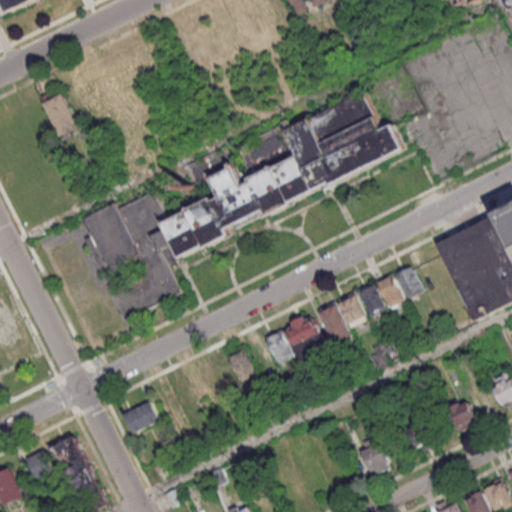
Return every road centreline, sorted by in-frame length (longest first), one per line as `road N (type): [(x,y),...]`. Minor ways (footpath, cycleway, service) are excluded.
road 1 (residential): [(511,174),(0,432)]
road 2 (tertiary): [(144,511),(0,225)]
road 3 (residential): [(511,439),(370,511)]
road 4 (residential): [(141,0),(0,69)]
